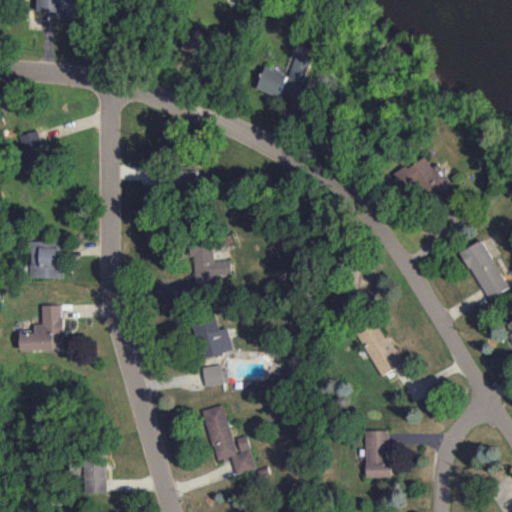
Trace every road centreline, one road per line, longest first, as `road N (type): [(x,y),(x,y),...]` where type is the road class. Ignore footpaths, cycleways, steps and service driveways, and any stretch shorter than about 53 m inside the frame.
road 1 (residential): [(511,445),(399,254),(329,181),(267,144),(109,86),(0,72)]
road 2 (residential): [(169,511),(111,291),(109,86)]
road 3 (residential): [(437,511),(447,439),(487,407)]
